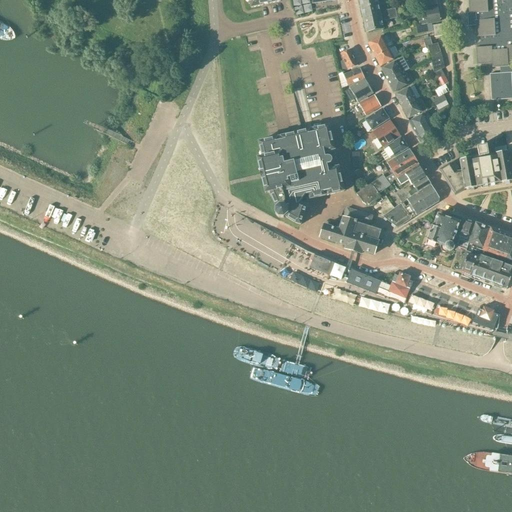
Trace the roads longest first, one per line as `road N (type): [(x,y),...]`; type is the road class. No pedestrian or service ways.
road 1 (residential): [(510,302),(401,261),(369,265),(228,199),(183,116)]
road 2 (residential): [(494,365),(309,319),(127,243)]
road 3 (residential): [(511,228),(458,207),(439,186),(369,64),(349,0)]
road 4 (residential): [(127,243),(119,229),(0,174)]
road 5 (residential): [(127,243),(183,116)]
